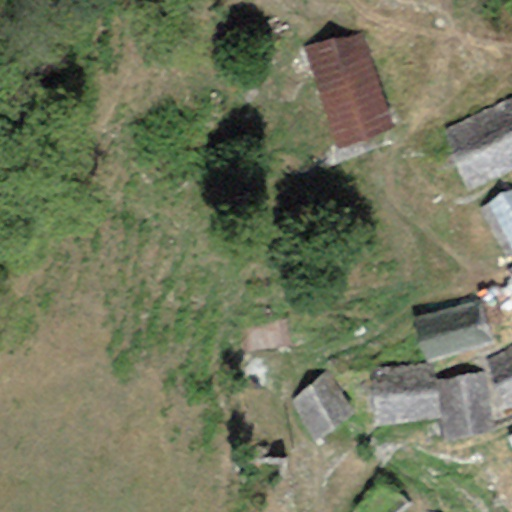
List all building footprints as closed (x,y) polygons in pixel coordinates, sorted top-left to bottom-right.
[(363,29),(302,50),(336,150),(398,129),(363,29)] [(511,97),(495,104),(511,142),(511,97)] [(469,192),(511,173),(511,142),(495,104),(441,128),(469,192)] [(511,190),(478,207),(504,258),(511,254),(511,190)] [(478,301),(409,321),(422,365),(491,345),(478,301)] [(511,346),(485,360),(511,417),(511,346)] [(431,364),(368,375),(375,426),(438,418),(433,381),(431,364)] [(324,373),(287,400),(317,441),(354,413),(324,373)] [(482,373),(433,381),(438,418),(442,441),(491,434),(482,373)]
